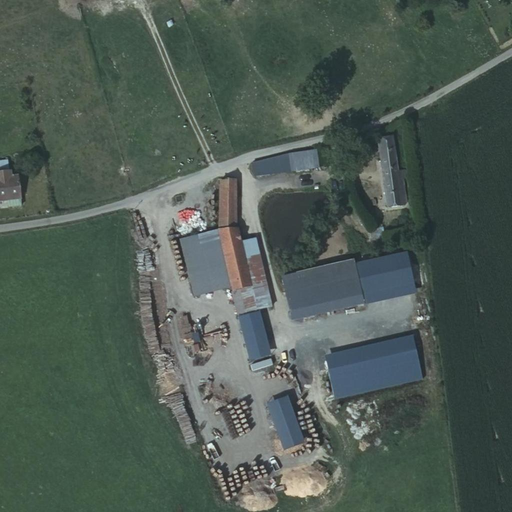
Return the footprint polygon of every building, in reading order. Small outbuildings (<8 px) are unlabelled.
[(407,181),(404,162),(399,163),(398,158),(392,158),(387,129),(373,132),(383,202),(400,199),(397,182),(407,181)] [(326,157),(324,144),(251,159),(254,170),(326,157)] [(14,171),(0,171),(0,199),(7,199),(8,207),(21,206),(21,199),(20,176),(14,177),(14,171)] [(238,173),(227,176),(219,178),(222,240),(236,299),(255,293),(240,235),(240,232),(238,173)] [(373,251),(386,250),(384,228),(371,229),(373,251)] [(272,299),(255,231),(240,235),(255,293),(257,303),(272,299)] [(236,299),(222,240),(176,251),(192,313),(234,300),(236,300),(236,299)] [(356,252),(283,270),(291,304),(364,286),(356,252)] [(236,300),(234,300),(236,308),(257,303),(255,293),(236,299),(236,300)] [(264,331),(257,303),(236,308),(244,337),(264,331)] [(268,348),(264,331),(244,337),(248,354),(268,348)] [(298,439),(283,402),(268,409),(283,445),(298,439)]
